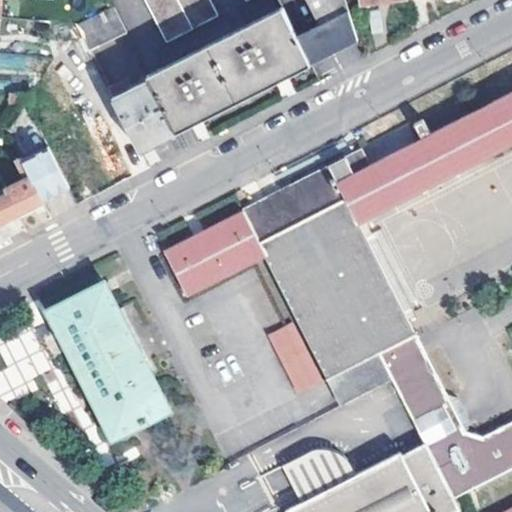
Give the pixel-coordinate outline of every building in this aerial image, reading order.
[(145,0),(164,39),(217,13),(210,0),(145,0)] [(321,24),(332,47),(315,56),(303,33),(296,36),(310,62),(357,38),(345,0),(328,0),(335,16),(321,24)] [(308,0),(321,24),(335,16),(328,0),(308,0)] [(77,24),(90,49),(127,31),(114,6),(77,24)] [(281,7),(149,76),(151,79),(177,130),(196,120),(280,77),(310,62),(296,36),(281,7)] [(303,33),(315,56),(332,47),(321,24),(303,33)] [(109,88),(139,149),(144,146),(177,130),(151,79),(132,88),(127,79),(109,88)] [(346,198),(359,222),(511,143),(511,90),(431,132),(428,127),(424,118),(414,123),(419,132),(422,137),(415,140),(407,125),(363,147),(356,151),(349,154),(346,156),(342,158),(329,165),(337,180),(346,198)] [(68,186),(47,145),(21,158),(41,199),(55,193),(68,186)] [(41,199),(21,158),(16,159),(23,177),(5,186),(7,191),(16,211),(36,202),(41,199)] [(330,376),(377,351),(416,331),(359,222),(346,198),(337,180),(329,165),(258,201),(243,209),(260,242),(266,254),(330,376)] [(16,211),(7,191),(0,194),(0,220),(17,213),(16,211)] [(186,293),(266,254),(260,242),(243,209),(242,210),(200,231),(165,249),(186,293)] [(66,348),(114,441),(143,426),(176,409),(170,398),(153,364),(150,359),(123,305),(115,289),(112,284),(110,280),(108,276),(46,307),(56,328),(41,333),(43,340),(45,346),(49,352),(53,357),(66,348)] [(268,336),(297,393),(323,380),(293,323),(284,328),(268,336)] [(416,331),(377,351),(392,380),(413,420),(425,443),(425,445),(453,499),(511,469),(511,422),(484,436),(467,431),(470,422),(458,398),(449,395),(426,351),(416,331)] [(327,378),(341,405),(392,380),(377,351),(330,376),(327,378)] [(283,466),(302,502),(286,510),(286,511),(454,511),(459,510),(453,499),(425,445),(425,443),(414,448),(402,455),(401,452),(356,475),(350,463),(344,456),(334,451),(325,449),(314,450),(283,466)]
